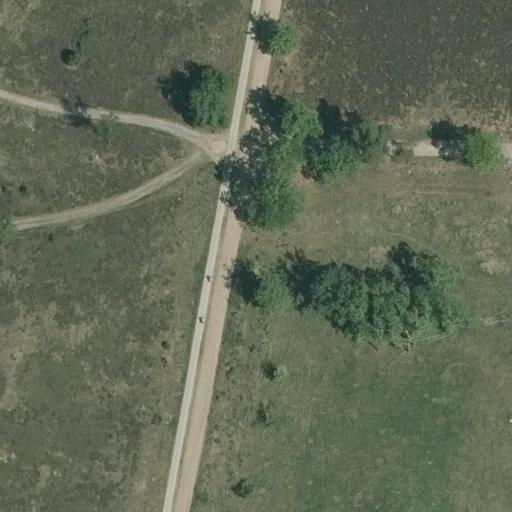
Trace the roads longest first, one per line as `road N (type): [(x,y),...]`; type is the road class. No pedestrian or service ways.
road 1 (track): [(183,511),(253,146)]
road 2 (track): [(253,146),(511,153)]
road 3 (track): [(0,92),(230,140)]
road 4 (track): [(253,146),(271,0)]
